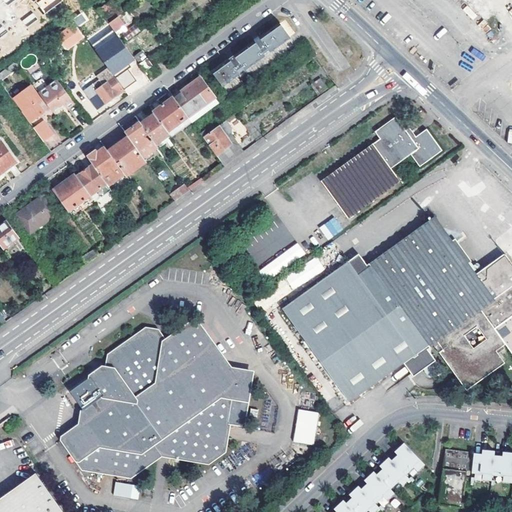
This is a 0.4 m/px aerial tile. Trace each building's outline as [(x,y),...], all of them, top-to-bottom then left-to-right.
[(35,0),(46,14),(64,0),(63,0),(35,0)] [(73,19),(78,27),(88,20),(82,12),(73,19)] [(130,20),(124,12),(121,14),(108,23),(114,31),(130,20)] [(33,13),(23,20),(28,27),(38,19),(33,13)] [(114,31),(119,37),(120,36),(134,26),(130,20),(114,31)] [(0,40),(9,32),(0,22),(0,40)] [(114,31),(108,23),(87,38),(114,75),(135,60),(119,37),(114,31)] [(233,57),(213,71),(223,84),(289,37),(280,23),(259,39),(233,57)] [(55,34),(63,44),(78,33),(72,25),(69,26),(68,24),(55,34)] [(120,36),(124,42),(138,31),(134,26),(120,36)] [(150,60),(156,68),(166,61),(159,53),(150,60)] [(139,64),(144,71),(152,65),(147,59),(139,64)] [(0,73),(0,82),(20,68),(16,62),(0,73)] [(128,69),(116,78),(125,89),(136,81),(128,69)] [(321,76),(311,83),(318,94),(328,86),(321,76)] [(84,92),(97,110),(124,90),(114,77),(106,83),(107,84),(104,86),(99,80),(84,92)] [(201,77),(175,97),(191,119),(192,121),(219,102),(201,77)] [(39,94),(51,111),(62,103),(66,109),(73,103),(57,80),(39,94)] [(23,116),(30,125),(45,114),(38,105),(41,102),(30,88),(14,100),(25,114),(23,116)] [(171,134),(191,119),(175,97),(154,111),(156,114),(169,131),(171,134)] [(152,117),(142,124),(155,142),(169,131),(156,114),(152,117)] [(397,117),(375,132),(380,138),(377,141),(395,166),(412,154),(420,166),(445,148),(430,127),(417,136),(413,131),(410,127),(406,130),(397,117)] [(233,127),(227,119),(210,132),(205,135),(210,141),(208,142),(225,164),(245,149),(241,143),(239,144),(231,132),(233,130),(233,127)] [(130,137),(144,156),(158,145),(157,144),(155,142),(142,124),(141,121),(126,132),(130,137)] [(34,131),(44,144),(53,137),(44,124),(34,131)] [(207,128),(201,133),(204,136),(205,135),(210,132),(207,128)] [(169,131),(155,142),(157,144),(171,134),(169,131)] [(122,142),(109,152),(125,172),(126,175),(146,160),(144,156),(130,137),(122,142)] [(0,141),(0,173),(16,162),(0,142),(0,141)] [(322,181),(348,218),(401,180),(392,168),(395,166),(377,141),(322,181)] [(88,157),(94,164),(109,184),(125,172),(109,152),(105,147),(98,153),(96,151),(88,157)] [(94,164),(78,176),(92,195),(96,201),(112,189),(109,184),(94,164)] [(69,211),(92,195),(78,176),(76,174),(54,190),(69,211)] [(176,199),(190,189),(185,182),(170,192),(176,199)] [(17,215),(31,232),(57,213),(44,196),(17,215)] [(334,216),(319,227),(328,240),(343,229),(334,216)] [(283,308),(351,402),(390,373),(405,362),(428,346),(435,341),(469,387),(504,362),(497,353),(507,346),(511,352),(511,261),(505,252),(474,274),(454,247),(434,219),(358,274),(348,260),(283,308)] [(0,226),(0,242),(4,249),(20,237),(8,221),(0,226)] [(267,282),(305,252),(297,242),(259,271),(267,282)] [(87,263),(100,254),(96,248),(83,257),(87,263)] [(285,273),(291,287),(325,273),(319,259),(285,273)] [(63,438),(85,468),(132,476),(136,473),(138,473),(142,470),(142,468),(144,468),(148,466),(148,463),(162,454),(209,461),(225,450),(229,421),(243,423),(251,372),(230,368),(199,326),(189,324),(165,342),(157,331),(145,330),(129,342),(127,341),(124,343),(124,345),(123,346),(121,346),(118,347),(118,350),(117,350),(115,350),(113,352),(112,353),(109,356),(107,368),(103,367),(99,370),(97,370),(93,373),(92,375),(71,391),(84,409),(81,425),(63,438)] [(438,360),(428,346),(405,362),(415,377),(438,360)] [(299,407),(293,441),(314,444),(320,411),(299,407)] [(399,454),(393,460),(407,475),(415,467),(419,471),(426,464),(406,443),(399,449),(402,452),(401,453),(399,454)] [(466,503),(464,450),(443,451),(445,504),(466,503)] [(483,454),(475,453),(473,473),(484,474),(484,480),(493,481),(494,475),(496,455),(496,451),(487,450),(487,455),(485,454),(483,454)] [(504,456),(496,455),(494,475),(505,476),(505,482),(511,482),(511,452),(508,452),(508,457),(506,456),(504,456)] [(384,468),(378,474),(392,488),(399,482),(403,486),(410,479),(407,475),(393,460),(390,457),(384,463),(387,466),(385,467),(384,468)] [(369,483),(363,488),(376,503),(384,495),(388,499),(395,493),(392,488),(378,474),(375,471),(368,477),(371,480),(370,482),(369,483)] [(66,511),(38,473),(0,501),(0,511),(66,511)] [(114,496),(139,498),(140,484),(114,483),(114,496)] [(353,497),(348,502),(356,511),(366,511),(369,510),(371,511),(374,511),(380,507),(376,503),(363,488),(360,485),(353,491),(356,494),(355,496),(353,497)] [(338,511),(337,511),(356,511),(348,502),(345,499),(338,506),(341,509),(339,510),(338,511)]
